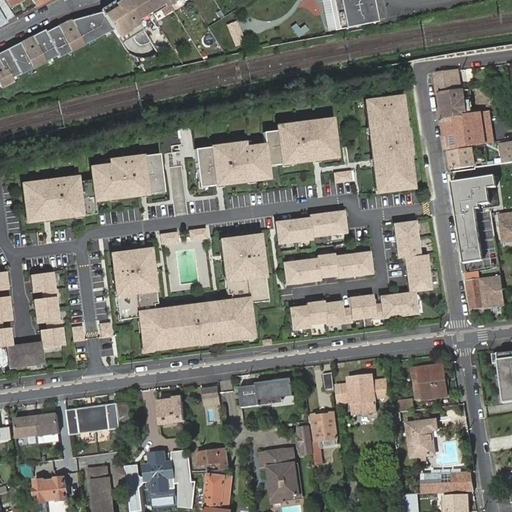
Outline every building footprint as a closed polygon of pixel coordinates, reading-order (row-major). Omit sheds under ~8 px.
[(0,0),(0,13),(5,23),(14,18),(2,0),(0,0)] [(114,2),(101,10),(121,44),(130,38),(126,31),(175,0),(119,0),(115,3),(114,2)] [(376,22),(371,0),(329,0),(335,30),(376,22)] [(35,69),(44,64),(58,58),(59,60),(73,53),(82,48),(114,32),(102,12),(68,24),(59,28),(59,27),(46,34),(45,31),(32,38),(33,38),(21,45),(20,44),(0,54),(0,88),(1,89),(14,83),(12,80),(20,75),(21,76),(35,69)] [(235,45),(244,43),(238,22),(229,24),(235,45)] [(299,37),(309,30),(305,25),(300,29),(296,23),(291,27),(299,37)] [(511,63),(502,65),(504,77),(506,86),(508,97),(511,96),(511,63)] [(432,75),(436,95),(460,92),(457,71),(432,75)] [(506,86),(504,77),(493,79),(495,87),(506,86)] [(471,116),(467,91),(461,92),(465,117),(471,116)] [(465,117),(461,92),(460,92),(436,95),(439,117),(440,121),(465,117)] [(368,108),(363,109),(366,130),(368,130),(369,135),(367,136),(370,160),(373,160),(374,166),(371,167),(374,188),(379,187),(380,193),(407,190),(406,183),(411,183),(408,162),(406,162),(405,157),(409,157),(405,130),(401,130),(401,125),(403,125),(400,104),(395,104),(394,98),(367,102),(368,108)] [(492,142),(488,114),(487,114),(471,116),(440,121),(442,133),(456,131),(458,148),(486,143),(487,143),(492,142)] [(210,149),(193,151),(197,183),(204,182),(205,188),(215,187),(215,185),(220,184),(221,186),(246,183),(246,181),(252,180),(252,182),(259,181),(258,176),(266,175),(265,168),(265,163),(273,162),(273,167),(280,166),(280,164),(286,163),(286,165),(311,162),(311,160),(317,159),(317,161),(328,160),(327,154),(334,153),(330,121),(312,123),(313,127),(308,127),(307,123),(280,127),(281,132),(276,132),(261,134),(263,147),(248,149),(243,149),(242,144),(215,148),(216,152),(211,153),(210,149)] [(458,148),(456,131),(442,133),(444,149),(458,148)] [(511,141),(501,144),(504,163),(511,162),(511,141)] [(468,148),(445,152),(448,170),(471,167),(468,148)] [(21,186),(25,218),(32,217),(33,223),(43,221),(43,219),(49,219),(49,221),(74,218),(74,215),(80,215),(80,217),(87,216),(86,211),(94,210),(93,203),(93,198),(101,197),(101,202),(108,201),(108,198),(114,197),(114,200),(140,197),(139,194),(145,194),(145,196),(155,194),(155,189),(162,188),(158,156),(140,158),(141,162),(136,162),(135,158),(108,162),(109,166),(104,167),(89,169),(91,181),(76,183),(71,184),(70,179),(43,183),(44,187),(39,187),(38,183),(21,186)] [(349,172),(332,174),(333,184),(350,182),(349,172)] [(494,175),(450,182),(462,263),(482,260),(474,210),(479,209),(479,206),(489,204),(487,189),(496,188),(494,175)] [(308,219),(274,223),(277,246),(312,241),(311,239),(345,234),(343,212),(308,216),(308,219)] [(511,243),(511,213),(498,216),(502,245),(511,243)] [(414,222),(392,225),(396,260),(403,259),(408,294),(379,297),(380,305),(373,306),(371,296),(347,299),(349,309),(341,310),(340,302),(323,305),(323,302),(305,304),(305,307),(288,309),(291,331),(309,329),(308,326),(325,324),(325,327),(351,324),(351,321),(374,318),(374,320),(416,315),(414,293),(430,291),(426,256),(419,256),(414,222)] [(205,230),(189,232),(190,242),(203,240),(206,239),(205,230)] [(176,233),(160,235),(161,245),(178,243),(176,233)] [(146,251),(114,255),(116,269),(112,269),(113,279),(115,290),(119,289),(120,296),(116,297),(117,304),(118,316),(122,316),(123,320),(136,319),(137,323),(140,322),(142,340),(139,340),(140,350),(150,349),(151,351),(200,345),(200,342),(209,341),(209,344),(242,340),(242,337),(252,336),(251,326),(247,326),(245,309),(248,308),(248,304),(263,302),(263,298),(267,297),(264,278),(260,278),(259,271),(263,271),(260,250),(256,251),(255,237),(223,241),(225,255),(221,255),(224,277),(228,277),(229,288),(225,289),(226,296),(230,295),(231,302),(231,304),(206,308),(205,305),(179,308),(179,311),(154,314),(154,312),(153,305),(157,305),(156,298),(152,298),(150,287),(154,286),(151,264),(148,265),(146,251)] [(316,259),(282,264),(284,286),(319,282),(319,279),(336,277),(336,280),(371,275),(368,253),(334,257),(334,255),(316,257),(316,259)] [(0,348),(6,348),(9,370),(26,367),(44,365),(42,349),(64,346),(62,328),(61,321),(58,322),(57,310),(55,299),(58,299),(57,291),(54,291),(52,274),(30,277),(32,294),(42,293),(43,300),(33,301),(34,313),(36,325),(46,324),(47,331),(39,332),(41,343),(12,347),(10,329),(2,330),(2,324),(12,322),(10,310),(9,298),(0,299),(0,292),(8,291),(5,273),(0,274),(0,348)] [(500,276),(465,281),(469,311),(504,306),(500,276)] [(110,324),(100,325),(102,339),(112,337),(110,324)] [(84,341),(82,327),(72,328),(74,342),(84,341)] [(511,351),(498,354),(500,364),(505,404),(511,403),(511,351)] [(419,378),(422,399),(447,396),(443,365),(412,369),(413,378),(419,378)] [(335,390),(333,374),(324,375),(327,391),(335,390)] [(374,376),(349,380),(350,386),(338,387),(341,411),(344,411),(343,406),(353,404),(354,416),(379,413),(377,400),(389,399),(386,382),(375,383),(374,376)] [(416,400),(422,399),(419,378),(413,378),(416,400)] [(258,387),(239,390),(242,410),(261,408),(261,401),(294,397),(292,380),(258,385),(258,387)] [(218,387),(201,389),(203,409),(220,407),(218,387)] [(181,398),(155,401),(158,430),(185,427),(181,398)] [(396,403),(398,413),(412,411),(411,401),(396,403)] [(118,406),(120,430),(131,429),(128,404),(118,406)] [(109,432),(120,430),(118,406),(67,412),(70,437),(89,435),(90,439),(110,437),(109,432)] [(57,414),(13,420),(16,441),(60,436),(57,414)] [(310,417),(317,469),(324,466),(321,449),(320,443),(336,442),(336,447),(339,446),(335,414),(332,414),(332,418),(318,419),(317,416),(310,417)] [(438,430),(437,421),(408,425),(412,458),(434,456),(432,431),(438,430)] [(313,454),(310,429),(301,430),(302,439),(299,439),(301,448),(303,447),(304,455),(313,454)] [(277,491),(273,492),(275,505),(286,504),(285,500),(302,498),(295,450),(262,455),(264,470),(270,470),(274,469),(277,491)] [(222,467),(223,471),(231,471),(228,451),(198,455),(200,466),(217,464),(218,468),(222,467)] [(152,463),(166,461),(165,455),(152,456),(152,463)] [(171,460),(172,465),(175,486),(178,486),(181,507),(196,505),(198,483),(195,484),(192,457),(171,460)] [(159,492),(159,494),(166,493),(166,491),(169,491),(169,490),(174,489),(174,488),(175,488),(175,486),(172,465),(166,466),(166,461),(152,463),(153,468),(147,469),(147,472),(145,472),(148,493),(150,493),(159,492)] [(34,475),(32,464),(21,466),(23,477),(34,475)] [(126,480),(125,468),(113,469),(115,485),(126,483),(126,480)] [(107,470),(89,472),(91,492),(93,492),(95,511),(112,511),(109,481),(108,482),(107,470)] [(474,493),(470,473),(415,475),(416,494),(474,493)] [(206,509),(205,511),(228,511),(224,511),(226,477),(209,475),(209,477),(206,509)] [(224,511),(228,511),(230,511),(233,477),(226,477),(224,511)] [(48,503),(58,501),(58,503),(69,501),(68,494),(69,494),(68,486),(67,486),(66,479),(56,481),(56,483),(46,484),(46,482),(36,483),(37,491),(35,490),(37,499),(38,498),(39,506),(49,505),(48,503)] [(135,479),(126,480),(126,483),(130,511),(139,511),(135,479)] [(359,497),(357,481),(349,482),(351,497),(359,497)] [(416,511),(416,494),(403,495),(404,511),(416,511)] [(452,511),(469,511),(469,495),(452,496),(452,511)] [(444,496),(444,511),(452,511),(452,496),(444,496)]
